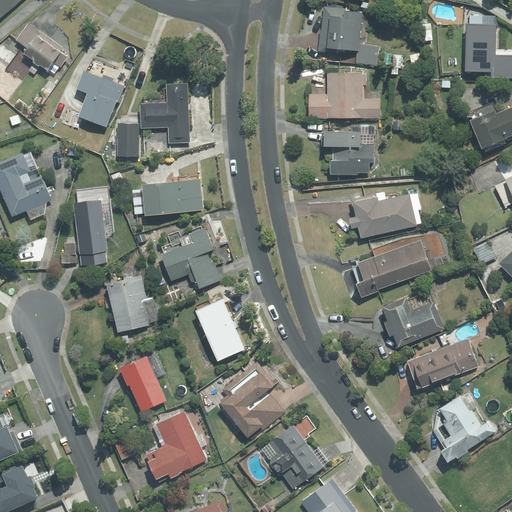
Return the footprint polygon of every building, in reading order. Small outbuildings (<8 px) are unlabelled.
[(0,0),(0,18),(21,0),(0,0)] [(365,11),(323,7),(319,51),(341,53),(342,48),(357,50),(361,50),(362,43),(365,11)] [(65,49),(28,21),(15,39),(29,49),(25,54),(22,52),(15,63),(34,77),(41,66),(49,72),(65,49)] [(498,23),(468,22),(466,71),(492,72),(492,78),(511,78),(511,55),(497,55),(498,23)] [(125,86),(86,69),(78,88),(88,93),(79,115),(107,127),(125,86)] [(381,98),(364,99),(363,85),(367,85),(367,73),(363,74),(363,72),(328,72),(328,94),(309,94),(310,119),(381,118),(381,98)] [(169,102),(142,102),(142,127),(170,127),(170,144),(191,145),(192,84),(169,84),(169,102)] [(511,106),(497,113),(496,109),(471,119),(482,148),(485,147),(487,151),(507,143),(505,139),(511,135),(511,106)] [(140,122),(119,122),(119,157),(140,157),(140,122)] [(376,143),(362,143),(362,134),(376,135),(376,124),(353,124),(353,130),(326,130),(325,146),(334,146),(334,160),(331,160),(331,174),(358,175),(358,173),(370,173),(371,162),(376,162),(376,143)] [(162,144),(149,143),(148,152),(162,153),(162,144)] [(39,168),(33,151),(24,154),(24,153),(0,161),(0,188),(10,216),(54,200),(44,175),(25,182),(22,175),(39,168)] [(204,210),(202,177),(143,183),(144,187),(133,188),(136,214),(146,213),(146,216),(204,210)] [(511,191),(507,180),(496,186),(506,207),(511,204),(511,191)] [(411,193),(387,198),(385,191),(351,198),(355,216),(351,217),(353,228),(360,227),(362,238),(418,227),(417,224),(422,223),(420,210),(422,209),(419,193),(411,194),(411,193)] [(101,200),(77,203),(85,267),(109,264),(101,200)] [(216,250),(207,226),(182,237),(185,244),(175,248),(173,242),(162,246),(164,252),(163,253),(174,279),(194,271),(201,289),(223,280),(211,252),(216,250)] [(422,240),(359,261),(366,280),(358,282),(363,297),(379,292),(379,289),(433,270),(422,240)] [(490,241),(474,248),(481,265),(498,258),(490,241)] [(77,242),(64,242),(64,264),(77,264),(77,242)] [(511,248),(498,263),(511,275),(511,248)] [(163,320),(154,298),(147,299),(141,275),(108,283),(120,333),(130,330),(132,338),(153,333),(150,323),(163,320)] [(435,301),(413,310),(407,297),(384,306),(390,320),(385,321),(391,336),(395,335),(400,347),(446,329),(435,301)] [(246,349),(224,298),(197,309),(219,361),(246,349)] [(420,387),(484,363),(487,367),(493,365),(481,334),(410,361),(420,387)] [(167,373),(157,352),(121,369),(129,386),(131,385),(143,411),(167,400),(157,378),(167,373)] [(277,383),(257,361),(222,389),(226,393),(217,400),(241,428),(234,433),(242,443),(265,425),(267,427),(287,411),(269,390),(277,383)] [(478,406),(468,392),(438,409),(434,432),(443,446),(441,450),(450,462),(457,457),(459,459),(469,451),(468,449),(498,431),(490,419),(483,424),(473,409),(478,406)] [(197,437),(185,410),(154,426),(164,446),(148,454),(159,477),(170,472),(173,478),(208,459),(206,455),(211,452),(202,435),(197,437)] [(3,427),(0,421),(0,459),(21,451),(9,424),(3,427)] [(327,468),(295,425),(263,449),(282,475),(293,467),(306,484),(327,468)] [(131,432),(114,439),(122,460),(139,454),(131,432)] [(0,472),(0,511),(4,511),(40,496),(35,487),(38,486),(32,473),(29,475),(22,462),(0,472)] [(357,511),(359,511),(336,478),(303,501),(310,511),(357,511)] [(229,511),(224,500),(196,511),(229,511)]
